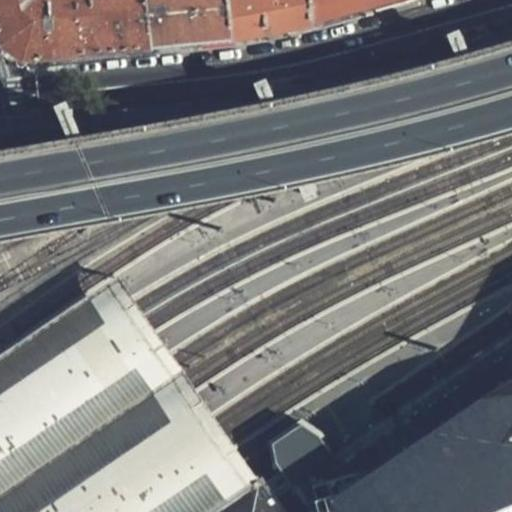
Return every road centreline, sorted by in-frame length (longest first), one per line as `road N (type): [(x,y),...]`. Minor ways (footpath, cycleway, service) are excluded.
road 1 (trunk): [(511,72),(274,129),(0,179)]
road 2 (trunk): [(0,221),(273,171),(511,114)]
road 3 (unclassified): [(0,95),(284,70),(511,2)]
road 4 (tertiary): [(0,152),(54,511)]
